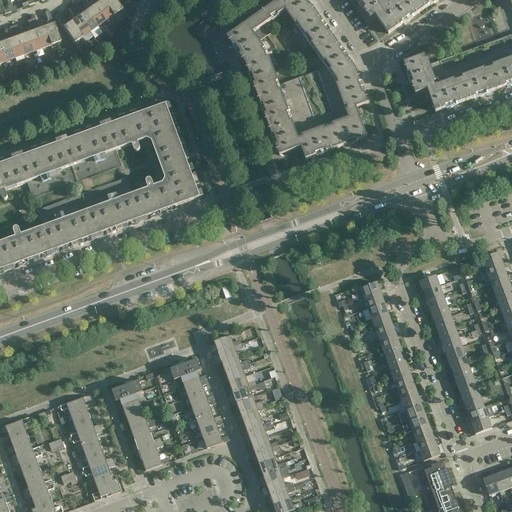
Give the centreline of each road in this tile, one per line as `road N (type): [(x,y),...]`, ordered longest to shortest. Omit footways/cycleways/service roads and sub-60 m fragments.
road 1 (residential): [(462,458),(395,274),(432,228)]
road 2 (tertiary): [(414,178),(194,266)]
road 3 (tertiary): [(194,266),(419,192)]
road 4 (residential): [(0,289),(200,217)]
road 5 (tertiary): [(0,337),(194,266)]
